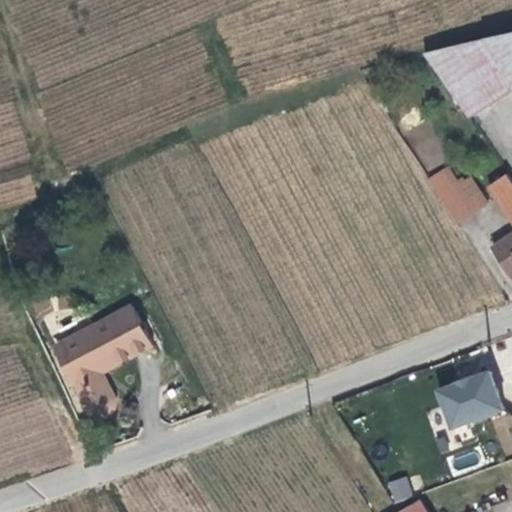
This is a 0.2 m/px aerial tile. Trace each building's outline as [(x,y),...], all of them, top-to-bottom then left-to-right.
[(474,122),(511,96),(511,37),(485,43),(474,45),(429,58),(474,122)] [(443,171),(430,180),(458,224),(473,214),(456,187),(454,188),(443,171)] [(471,176),(456,187),(473,214),(488,204),(471,176)] [(511,275),(511,183),(509,179),(494,189),(511,217),(511,239),(496,250),(511,275)] [(115,402),(114,400),(103,376),(141,356),(155,349),(138,315),(134,309),(120,316),(61,347),(72,368),(67,371),(84,406),(90,415),(115,402)] [(145,311),(138,315),(155,349),(163,344),(145,311)] [(506,413),(492,375),(475,381),(474,379),(458,385),(459,388),(441,395),(455,433),(506,413)] [(115,402),(90,415),(96,421),(102,422),(110,419),(116,412),(116,409),(115,402)] [(401,489),(395,471),(377,477),(383,495),(401,489)] [(424,511),(417,501),(402,511),(424,511)]
